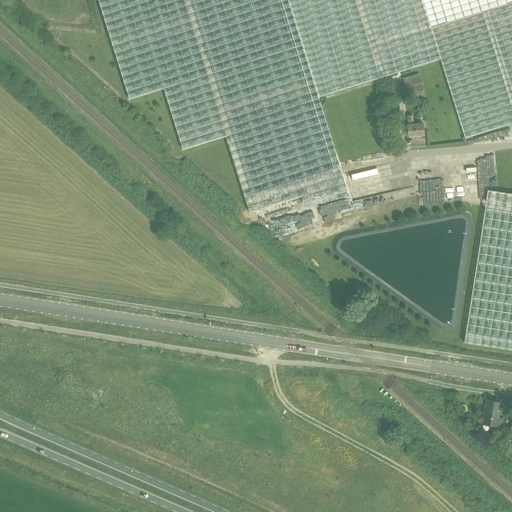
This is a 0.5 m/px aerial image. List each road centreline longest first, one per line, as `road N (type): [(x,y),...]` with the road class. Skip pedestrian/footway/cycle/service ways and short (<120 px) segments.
road 1 (unclassified): [(511,379),(0,299)]
road 2 (track): [(454,511),(415,477),(284,401),(274,343)]
road 3 (primary): [(220,511),(0,415)]
road 4 (primary): [(0,434),(184,511)]
